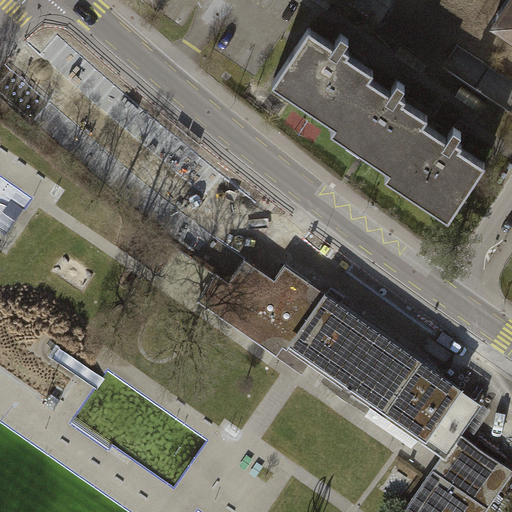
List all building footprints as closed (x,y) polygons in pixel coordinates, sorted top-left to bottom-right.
[(273,80),(336,123),(370,74),(374,68),(348,51),(350,47),(344,43),(350,35),(343,30),(335,42),(310,25),(273,80)] [(332,129),(390,169),(424,119),(428,113),(404,97),(406,94),(401,90),(406,82),(399,77),(391,88),(370,74),(336,123),(332,129)] [(386,175),(449,217),(487,162),(461,144),(463,141),(457,137),(463,129),(456,124),(448,135),(424,119),(390,169),(386,175)] [(480,400),(281,264),(270,279),(246,262),(240,258),(225,281),(212,272),(192,300),(298,372),(304,363),(438,455),(441,457),(458,432),(480,400)] [(483,511),(511,471),(511,469),(458,432),(441,457),(438,455),(397,511),(483,511)]
